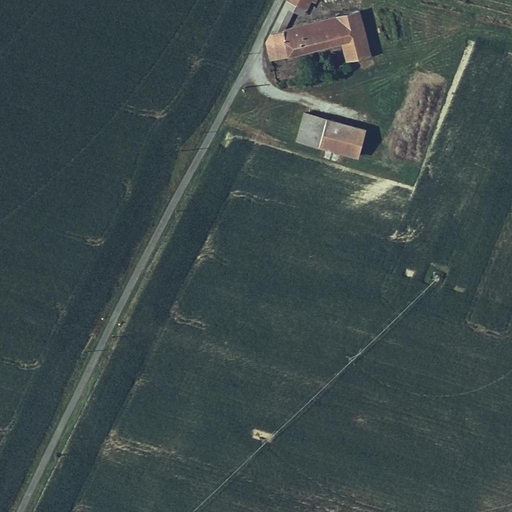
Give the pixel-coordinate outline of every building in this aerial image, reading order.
[(278,0),(260,36),(265,53),(338,35),(343,53),(364,46),(354,4),(279,23),(275,24),(286,1),(289,3),(290,0),(298,0),(302,2),(302,0),(278,0)] [(298,0),(290,0),(289,3),(299,8),(302,2),(298,0)] [(275,24),(279,23),(289,3),(286,1),(275,24)] [(296,131),(319,138),(327,112),(326,109),(305,103),(296,131)] [(327,112),(319,138),(357,149),(365,122),(326,109),(327,112)]
